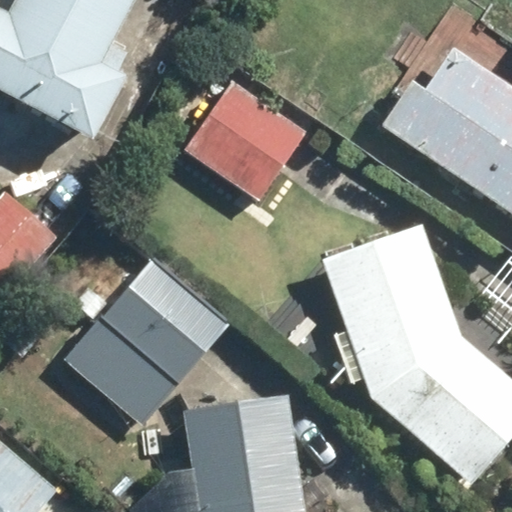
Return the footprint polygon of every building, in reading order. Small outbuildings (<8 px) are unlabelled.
[(10,0),(4,11),(0,10),(0,94),(81,141),(122,71),(91,54),(121,0),(10,0)] [(511,65),(417,59),(358,124),(511,230),(511,65)] [(253,203),(304,133),(213,68),(163,139),(253,203)] [(0,294),(55,234),(3,187),(0,191),(0,294)] [(419,244),(317,266),(351,404),(427,466),(495,390),(445,347),(419,244)] [(156,260),(57,361),(133,434),(232,333),(156,260)] [(284,403),(180,408),(187,511),(295,511),(293,509),(284,403)] [(0,511),(41,511),(58,494),(0,440),(0,511)]
